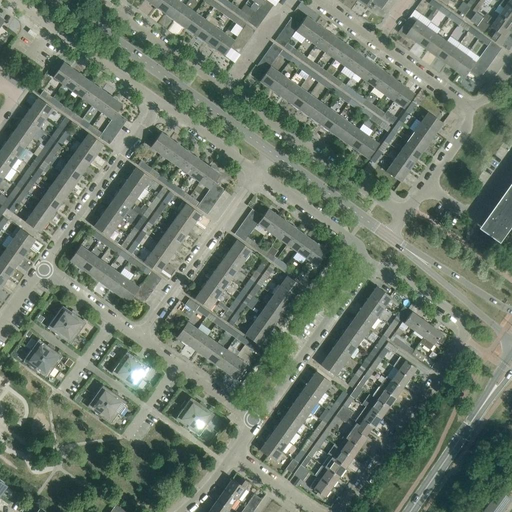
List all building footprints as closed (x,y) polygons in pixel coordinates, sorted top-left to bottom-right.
[(164,13),(173,0),(158,0),(154,6),(164,13)] [(174,20),(185,5),(177,0),(173,0),(164,13),(169,16),(168,17),(173,21),(174,20)] [(273,5),(266,0),(262,0),(261,3),(270,10),(273,5)] [(386,4),(380,0),(373,0),(372,1),(383,9),(386,4)] [(430,25),(440,10),(443,6),(433,0),(431,0),(429,4),(435,8),(432,12),(434,13),(427,23),(430,25)] [(511,21),(511,4),(505,0),(503,0),(496,10),(502,14),(511,21)] [(477,13),(483,5),(479,2),(473,10),(477,12),(477,13)] [(226,10),(216,3),(213,7),(223,14),(226,10)] [(241,10),(231,3),(228,7),(238,14),(241,10)] [(270,10),(261,3),(259,5),(257,8),(266,14),(270,10)] [(464,17),(472,6),(468,4),(462,12),(460,15),(464,17)] [(184,28),(184,27),(195,12),(185,5),(174,20),(179,24),(184,28)] [(453,13),(443,6),(440,10),(450,17),(453,13)] [(266,14),(257,8),(254,12),(263,18),(266,14)] [(236,17),(226,10),(223,14),(233,21),(236,17)] [(251,17),(241,10),(238,14),(247,21),(251,17)] [(194,34),(204,19),(195,12),(184,27),(189,31),(188,31),(193,35),(194,34)] [(263,18),(254,12),(251,16),(260,23),(263,18)] [(483,19),(484,17),(477,13),(477,12),(471,20),(478,25),(480,22),(483,19)] [(484,17),(483,19),(488,22),(492,16),(487,12),(486,15),(484,17)] [(462,20),(453,13),(450,17),(459,24),(462,20)] [(509,30),(511,25),(511,21),(502,14),(498,20),(492,16),(488,22),(491,24),(498,29),(492,38),(502,44),(511,31),(509,30)] [(260,23),(251,16),(251,17),(247,21),(256,28),(260,23)] [(306,38),(316,23),(306,16),(300,24),(297,29),(295,30),(306,38)] [(417,42),(428,27),(418,19),(417,21),(410,16),(399,32),(406,37),(408,35),(412,38),(412,39),(417,42)] [(243,28),(246,24),(236,17),(233,21),(243,28)] [(300,24),(291,17),(287,22),(297,29),(300,24)] [(204,41),(214,26),(204,19),(194,34),(199,37),(198,38),(203,42),(204,41)] [(478,25),(477,27),(485,32),(491,24),(488,22),(483,19),(480,22),(478,25)] [(467,35),(469,31),(472,27),(462,20),(459,24),(462,26),(459,30),(467,35)] [(297,29),(287,22),(284,27),(293,33),(295,30),(297,29)] [(315,45),(326,30),(316,23),(306,38),(315,45)] [(255,30),(247,24),(246,24),(243,28),(242,29),(251,35),(255,30)] [(214,48),(224,33),(214,26),(204,41),(214,48)] [(293,33),(284,27),(281,31),(290,38),(293,33)] [(427,49),(438,34),(428,27),(417,42),(427,49)] [(477,42),(482,34),(472,27),(469,31),(478,38),(476,41),(477,42)] [(251,35),(242,29),(239,33),(248,40),(251,35)] [(325,52),(335,37),(326,30),(315,45),(325,52)] [(290,38),(281,31),(278,36),(287,42),(290,38)] [(229,47),(233,42),(234,40),(224,33),(214,48),(223,55),(229,47)] [(248,40),(239,33),(236,38),(245,44),(248,40)] [(437,56),(448,41),(438,34),(427,49),(437,56)] [(488,46),(492,41),(482,34),(477,42),(487,49),(488,46)] [(287,42),(278,36),(274,41),(283,47),(286,43),(287,42)] [(335,59),(345,44),(335,37),(325,52),(335,59)] [(236,38),(234,40),(233,42),(242,49),(245,44),(236,38)] [(447,63),(457,48),(448,41),(437,56),(447,63)] [(502,49),(492,41),(488,46),(498,54),(502,49)] [(242,49),(233,42),(229,47),(238,54),(242,49)] [(282,49),(273,43),(269,48),(278,54),(279,53),(282,49)] [(297,50),(286,43),(283,47),(294,54),(297,50)] [(345,66),(355,51),(350,48),(351,47),(346,43),(345,44),(335,59),(345,66)] [(498,54),(488,46),(487,49),(485,51),(495,59),(498,54)] [(278,54),(269,48),(266,52),(275,59),(278,54)] [(457,70),(467,55),(457,48),(447,63),(457,70)] [(292,57),(282,49),(279,53),(289,60),(292,57)] [(306,57),(297,50),(294,54),(304,62),(306,57)] [(355,73),(365,58),(360,55),(361,54),(356,50),(355,51),(345,66),(355,73)] [(495,59),(485,51),(481,56),(491,64),(495,59)] [(275,59),(266,52),(263,57),(272,63),(275,59)] [(470,71),(474,66),(477,62),(467,55),(457,70),(466,77),(470,71)] [(491,64),(481,56),(478,61),(488,69),(491,64)] [(272,63),(263,57),(260,61),(269,68),(270,66),(272,63)] [(302,64),(292,57),(289,60),(299,67),(302,64)] [(316,64),(306,57),(304,62),(313,69),(316,64)] [(364,80),(375,65),(370,62),(371,61),(365,57),(365,58),(355,73),(364,80)] [(269,68),(260,61),(256,66),(265,73),(269,68)] [(488,69),(478,61),(477,62),(474,66),(484,74),(488,69)] [(62,84),(73,69),(63,62),(52,77),(62,84)] [(309,74),(311,71),(302,64),(299,67),(301,69),(300,74),(303,76),(302,78),(304,80),(309,74)] [(326,71),(316,64),(313,69),(323,75),(326,71)] [(374,87),(384,72),(380,69),(380,68),(375,64),(375,65),(364,80),(374,87)] [(269,88),(280,73),(270,66),(269,68),(265,73),(259,81),(269,88)] [(484,74),(474,66),(470,71),(481,79),(484,74)] [(72,91),(82,76),(73,69),(62,84),(72,91)] [(321,78),(311,71),(309,74),(319,81),(321,78)] [(336,78),(326,71),(323,75),(333,82),(336,78)] [(384,94),(394,79),(384,72),(374,87),(384,94)] [(279,95),(290,80),(280,73),(269,88),(279,95)] [(81,97),(92,83),(82,76),(72,91),(81,97)] [(331,85),(321,78),(319,81),(328,88),(331,85)] [(346,85),(336,78),(333,82),(343,90),(346,85)] [(394,101),(404,86),(394,79),(384,94),(394,101)] [(289,102),(300,87),(290,80),(279,95),(289,102)] [(91,104),(102,90),(92,83),(81,97),(91,104)] [(341,92),(331,85),(328,88),(338,96),(341,92)] [(356,92),(346,85),(343,90),(353,97),(356,92)] [(404,108),(414,93),(404,86),(394,101),(404,108)] [(298,110),(299,109),(310,94),(300,87),(289,102),(294,105),(293,106),(298,110)] [(42,90),(39,95),(49,102),(52,98),(42,90)] [(101,111),(111,97),(102,90),(91,104),(101,111)] [(351,99),(341,92),(338,96),(348,103),(351,99)] [(365,99),(356,92),(353,97),(362,104),(365,99)] [(308,117),(309,116),(320,101),(310,94),(299,109),(304,112),(303,113),(308,117)] [(112,97),(111,97),(101,111),(112,119),(113,117),(116,112),(122,104),(117,101),(117,100),(112,96),(112,97)] [(53,108),(38,97),(31,107),(46,118),(53,108)] [(62,104),(52,98),(49,102),(58,109),(62,104)] [(360,106),(351,99),(348,103),(358,109),(360,106)] [(375,106),(365,99),(362,104),(372,111),(375,106)] [(417,104),(413,100),(405,111),(410,114),(417,104)] [(318,124),(319,123),(330,108),(320,101),(309,116),(314,120),(313,121),(318,124)] [(71,111),(62,104),(58,109),(68,116),(71,111)] [(370,113),(360,106),(358,109),(368,116),(370,113)] [(385,113),(375,106),(372,111),(382,118),(385,113)] [(46,118),(31,107),(24,117),(39,128),(46,118)] [(329,130),(339,115),(330,108),(319,123),(323,127),(323,128),(328,131),(329,130)] [(81,118),(71,111),(68,116),(78,123),(81,118)] [(387,111),(385,113),(382,118),(392,125),(397,118),(387,111)] [(403,124),(410,114),(405,111),(398,121),(403,124)] [(127,119),(116,112),(113,117),(123,125),(127,119)] [(428,112),(421,122),(436,132),(439,128),(440,128),(443,124),(442,123),(443,123),(428,112)] [(380,120),(370,113),(368,116),(377,123),(380,120)] [(338,137),(349,122),(339,115),(329,130),(338,137)] [(65,116),(57,126),(62,129),(69,119),(65,116)] [(39,128),(24,117),(17,127),(32,137),(39,128)] [(123,125),(113,117),(112,119),(109,122),(120,130),(123,125)] [(91,125),(81,118),(78,123),(88,130),(91,125)] [(390,127),(380,120),(377,123),(388,131),(390,127)] [(71,121),(64,131),(68,134),(75,124),(71,121)] [(396,134),(403,124),(398,121),(391,131),(396,134)] [(120,130),(109,122),(106,127),(116,135),(120,130)] [(348,144),(359,129),(349,122),(338,137),(348,144)] [(428,142),(436,132),(421,122),(414,132),(428,142)] [(102,133),(91,125),(88,130),(99,137),(102,133)] [(55,139),(62,129),(57,126),(50,136),(55,139)] [(32,137),(17,127),(13,132),(12,131),(9,136),(10,137),(25,147),(32,137)] [(116,135),(106,127),(102,132),(112,140),(116,135)] [(358,151),(369,136),(359,129),(348,144),(358,151)] [(61,144),(68,134),(64,131),(57,141),(61,144)] [(389,144),(396,134),(391,131),(384,140),(389,144)] [(112,140),(102,132),(102,133),(99,137),(109,145),(112,140)] [(160,154),(171,139),(161,132),(150,147),(160,154)] [(421,152),(428,142),(414,132),(407,142),(421,152)] [(96,154),(103,144),(88,133),(81,143),(96,154)] [(48,149),(55,139),(50,136),(43,146),(48,149)] [(379,143),(369,136),(358,151),(368,158),(379,143)] [(25,147),(10,137),(6,141),(5,141),(2,146),(3,147),(17,157),(25,147)] [(170,161),(180,146),(171,139),(160,154),(170,161)] [(381,153),(389,144),(384,140),(377,150),(381,153)] [(54,154),(61,144),(57,141),(50,151),(54,154)] [(414,162),(421,152),(407,142),(400,151),(414,162)] [(96,155),(96,154),(81,143),(74,153),(89,164),(92,159),(93,159),(96,155)] [(41,159),(48,149),(43,146),(37,156),(41,159)] [(180,168),(190,153),(180,146),(170,161),(180,168)] [(17,157),(3,147),(0,150),(0,159),(10,167),(17,157)] [(375,163),(381,153),(377,150),(370,160),(375,163)] [(47,164),(54,154),(50,151),(43,161),(47,164)] [(407,172),(414,162),(400,151),(392,161),(407,172)] [(82,173),(89,164),(74,153),(67,163),(82,173)] [(190,175),(200,160),(190,153),(180,168),(190,175)] [(34,169),(41,159),(37,156),(30,166),(34,169)] [(10,167),(0,159),(0,174),(3,177),(10,167)] [(199,182),(210,167),(200,160),(190,175),(199,182)] [(50,165),(47,164),(43,161),(36,170),(40,173),(43,175),(50,165)] [(140,161),(137,165),(147,172),(150,168),(140,161)] [(408,172),(407,172),(392,161),(385,171),(400,182),(404,177),(405,177),(408,172)] [(75,183),(82,173),(67,163),(60,173),(75,183)] [(27,179),(34,169),(30,166),(23,176),(27,179)] [(209,189),(211,187),(214,182),(219,175),(220,174),(215,170),(210,166),(210,167),(199,182),(209,189)] [(150,178),(135,167),(128,177),(143,188),(150,178)] [(160,175),(150,168),(147,172),(157,179),(160,175)] [(33,183),(40,173),(36,170),(29,180),(33,183)] [(68,193),(75,183),(60,173),(53,182),(68,193)] [(170,182),(160,175),(157,179),(167,186),(170,182)] [(20,189),(27,179),(23,176),(15,186),(20,189)] [(143,188),(128,177),(121,187),(136,197),(143,188)] [(27,193),(33,183),(29,180),(22,190),(27,193)] [(69,194),(68,193),(53,182),(46,192),(61,203),(64,198),(65,198),(69,194)] [(180,189),(170,182),(167,186),(177,193),(180,189)] [(225,189),(214,182),(211,187),(221,194),(225,189)] [(511,203),(511,183),(511,184),(511,185),(503,197),(511,203)] [(13,198),(20,189),(15,186),(9,195),(13,198)] [(167,189),(163,186),(156,196),(159,199),(167,189)] [(136,197),(121,187),(118,192),(117,191),(114,196),(114,197),(129,207),(136,197)] [(211,187),(209,189),(207,192),(217,199),(221,194),(211,187)] [(189,196),(180,189),(177,193),(186,200),(189,196)] [(19,203),(27,193),(22,190),(15,200),(19,203)] [(173,194),(169,191),(162,201),(166,204),(173,194)] [(54,213),(61,203),(46,192),(39,202),(54,213)] [(217,199),(207,192),(204,197),(214,204),(217,199)] [(6,208),(12,200),(13,198),(9,195),(2,205),(6,208)] [(152,209),(159,199),(156,196),(149,206),(152,209)] [(199,203),(189,196),(186,200),(196,207),(199,203)] [(129,207),(114,197),(107,207),(122,217),(129,207)] [(214,204),(204,197),(200,202),(210,210),(214,204)] [(502,241),(511,227),(511,203),(503,197),(495,209),(494,209),(491,214),(482,227),(502,241)] [(12,213),(18,205),(19,203),(15,200),(8,210),(12,213)] [(159,214),(166,204),(162,201),(155,211),(159,214)] [(54,213),(39,202),(32,212),(47,222),(50,217),(51,218),(55,213),(54,213)] [(210,210),(200,202),(199,203),(196,207),(207,215),(210,210)] [(194,224),(201,214),(186,203),(179,213),(194,224)] [(145,219),(152,209),(149,206),(141,216),(145,219)] [(122,217),(107,207),(104,211),(103,211),(100,216),(101,216),(115,227),(122,217)] [(267,230),(278,215),(268,208),(262,216),(259,221),(257,223),(267,230)] [(262,216),(252,209),(248,214),(259,221),(262,216)] [(152,224),(159,214),(155,211),(148,221),(152,224)] [(40,232),(47,222),(32,212),(25,222),(40,232)] [(186,233),(194,224),(179,213),(172,223),(186,233)] [(259,221),(248,214),(245,219),(255,226),(257,223),(259,221)] [(277,237),(287,222),(278,215),(267,230),(277,237)] [(115,227),(101,216),(93,226),(108,237),(115,227)] [(138,229),(145,219),(141,216),(134,226),(138,229)] [(255,226),(245,219),(241,224),(251,231),(255,226)] [(145,233),(152,224),(148,221),(141,231),(145,233)] [(287,244),(297,230),(287,222),(277,237),(287,244)] [(187,234),(186,233),(172,223),(165,233),(179,243),(183,238),(184,239),(187,234)] [(251,231),(241,224),(237,229),(248,236),(251,231)] [(131,238),(138,229),(134,226),(128,235),(131,238)] [(28,248),(35,239),(20,228),(13,238),(28,248)] [(101,236),(91,229),(89,233),(98,240),(101,236)] [(248,236),(237,229),(234,234),(244,241),(247,237),(248,236)] [(296,251),(307,237),(297,230),(287,244),(296,251)] [(138,243),(145,233),(141,231),(134,241),(138,243)] [(172,253),(179,243),(165,233),(158,243),(172,253)] [(124,248),(131,238),(128,235),(120,246),(124,248)] [(111,243),(101,236),(98,240),(108,247),(111,243)] [(257,244),(247,237),(244,241),(254,248),(257,244)] [(306,258),(316,243),(307,237),(296,251),(306,258)] [(28,249),(28,248),(13,238),(6,248),(21,258),(24,254),(25,254),(29,250),(28,249)] [(251,250),(236,239),(229,249),(244,260),(251,250)] [(131,253),(138,243),(134,241),(127,250),(131,253)] [(121,250),(111,243),(108,247),(118,254),(121,250)] [(173,254),(172,253),(158,243),(151,252),(165,263),(169,258),(170,259),(173,254)] [(317,243),(316,243),(306,258),(316,266),(327,251),(322,247),(322,246),(317,243)] [(267,251),(257,244),(254,248),(264,255),(267,251)] [(79,268),(79,267),(90,252),(80,245),(69,260),(75,264),(74,265),(79,268)] [(0,258),(14,268),(21,258),(6,248),(0,256),(0,258)] [(244,260),(229,249),(226,254),(225,254),(222,258),(222,259),(237,270),(244,260)] [(131,257),(121,250),(118,254),(128,261),(131,257)] [(277,258),(267,251),(264,255),(274,262),(277,258)] [(89,274),(100,259),(90,252),(79,267),(89,274)] [(158,273),(165,263),(151,252),(144,262),(158,273)] [(141,264),(131,257),(128,261),(138,268),(141,264)] [(0,273),(7,278),(14,268),(0,258),(0,273)] [(286,266),(277,258),(274,262),(284,269),(286,266)] [(99,281),(109,266),(100,259),(89,274),(99,281)] [(237,270),(222,259),(215,269),(230,280),(237,270)] [(264,259),(257,269),(261,272),(268,262),(264,259)] [(151,271),(141,264),(138,268),(148,275),(151,271)] [(277,269),(274,267),(275,267),(271,264),(263,274),(267,276),(271,272),(273,274),(277,269)] [(109,288),(119,273),(109,266),(99,281),(109,288)] [(296,272),(286,266),(284,269),(293,276),(296,272)] [(230,280),(215,269),(208,279),(223,289),(230,280)] [(254,282),(261,272),(257,269),(250,279),(254,282)] [(161,278),(151,271),(148,275),(147,276),(157,283),(161,278)] [(306,279),(296,272),(293,276),(303,283),(306,279)] [(119,295),(129,280),(119,273),(109,288),(119,295)] [(260,286),(267,276),(263,274),(256,283),(260,286)] [(295,296),(302,286),(287,275),(280,285),(295,296)] [(157,283),(147,276),(143,281),(154,288),(157,283)] [(223,289),(208,279),(205,284),(204,283),(201,288),(216,299),(223,289)] [(247,291),(254,282),(250,279),(243,288),(247,291)] [(133,296),(136,291),(139,287),(129,280),(119,295),(123,299),(127,303),(128,302),(133,296)] [(154,288),(143,281),(140,286),(150,294),(154,288)] [(254,296),(260,286),(256,283),(249,293),(254,296)] [(288,306),(295,296),(280,285),(273,295),(288,306)] [(150,294),(140,286),(139,287),(136,291),(147,299),(150,294)] [(376,286),(369,296),(384,307),(391,297),(376,286)] [(216,299),(201,288),(194,299),(209,309),(216,299)] [(240,301),(247,291),(243,288),(236,298),(240,301)] [(147,299),(136,291),(133,296),(143,304),(147,299)] [(246,306),(254,296),(249,293),(242,303),(246,306)] [(281,315),(288,306),(273,295),(266,305),(281,315)] [(384,307),(369,296),(362,306),(377,316),(384,307)] [(208,312),(199,305),(189,298),(184,304),(194,311),(196,309),(205,316),(208,312)] [(233,311),(240,301),(236,298),(229,308),(233,311)] [(226,321),(233,311),(229,308),(228,309),(219,302),(216,305),(226,312),(221,318),(226,321)] [(239,315),(246,306),(242,303),(235,312),(239,315)] [(66,324),(75,312),(72,310),(71,311),(65,307),(62,305),(60,308),(55,316),(66,324)] [(282,316),(281,315),(266,305),(259,314),(274,325),(277,320),(278,321),(282,316)] [(377,316),(362,306),(355,316),(370,326),(377,316)] [(401,318),(407,309),(403,306),(397,316),(401,318)] [(77,316),(78,314),(75,312),(66,324),(78,333),(84,325),(85,322),(83,320),(77,316)] [(218,319),(208,312),(205,316),(215,323),(218,319)] [(232,326),(239,315),(235,312),(228,323),(232,326)] [(413,330),(421,319),(411,312),(404,322),(402,321),(394,332),(400,336),(404,331),(403,331),(407,325),(413,330)] [(275,326),(274,325),(259,314),(252,324),(267,335),(270,330),(271,331),(275,326)] [(57,337),(66,324),(55,316),(49,324),(47,327),(50,329),(55,333),(54,335),(57,337)] [(370,326),(355,316),(352,321),(351,320),(347,325),(348,326),(363,336),(370,326)] [(394,328),(401,318),(397,316),(390,325),(394,328)] [(228,326),(218,319),(215,323),(225,330),(228,326)] [(423,337),(431,326),(421,319),(413,330),(423,337)] [(186,343),(197,329),(187,322),(176,336),(181,340),(181,341),(186,344),(186,343)] [(72,341),(78,333),(66,324),(57,337),(60,339),(62,337),(67,342),(70,344),(72,341)] [(268,335),(267,335),(252,324),(244,334),(259,345),(263,340),(264,340),(268,335)] [(387,338),(394,328),(390,325),(383,335),(387,338)] [(238,333),(228,326),(225,330),(235,337),(238,333)] [(363,336),(348,326),(345,330),(344,330),(340,335),(341,335),(356,346),(363,336)] [(431,326),(423,337),(419,342),(429,350),(436,340),(439,342),(444,336),(441,333),(431,326)] [(196,350),(207,336),(197,329),(186,343),(196,350)] [(406,341),(400,336),(394,332),(389,339),(401,347),(404,343),(406,341)] [(248,340),(238,333),(235,337),(245,345),(248,340)] [(356,346),(341,335),(338,340),(337,340),(333,345),(334,345),(349,356),(356,346)] [(379,348),(387,338),(383,335),(375,345),(379,348)] [(206,357),(216,343),(207,336),(196,350),(206,357)] [(42,358),(51,345),(48,343),(47,345),(41,341),(38,339),(36,342),(36,341),(36,342),(33,341),(28,348),(31,349),(42,358)] [(258,347),(248,340),(245,345),(255,352),(258,347)] [(387,342),(379,354),(377,356),(381,358),(387,349),(392,352),(395,347),(387,342)] [(216,365),(226,350),(216,343),(206,357),(216,365)] [(413,351),(405,345),(406,344),(404,343),(401,347),(411,355),(413,351)] [(53,349),(54,347),(51,345),(42,358),(54,366),(60,358),(62,355),(59,354),(59,353),(53,349)] [(349,356),(334,345),(327,355),(342,366),(349,356)] [(372,358),(379,348),(375,345),(369,355),(372,358)] [(33,371),(42,358),(31,349),(25,358),(23,360),(26,362),(32,367),(30,368),(33,371)] [(415,349),(413,351),(411,355),(420,362),(424,356),(415,349)] [(225,372),(236,357),(226,350),(216,365),(225,372)] [(130,370),(139,358),(136,355),(135,357),(129,353),(126,351),(124,354),(119,362),(130,370)] [(342,366),(327,355),(320,365),(335,375),(342,366)] [(366,368),(372,358),(369,355),(362,365),(366,368)] [(374,368),(380,360),(381,358),(377,356),(370,366),(374,368)] [(416,368),(405,360),(400,356),(393,366),(398,370),(409,378),(416,368)] [(246,364),(236,357),(225,372),(230,375),(230,376),(234,379),(235,378),(235,379),(246,364)] [(48,374),(54,366),(42,358),(33,371),(36,373),(38,371),(43,375),(44,375),(46,377),(48,374)] [(68,358),(64,363),(69,367),(73,362),(68,358)] [(141,362),(142,360),(139,358),(130,370),(142,379),(148,371),(148,370),(150,368),(147,366),(141,362)] [(121,383),(130,370),(119,362),(113,370),(111,373),(114,375),(120,379),(118,381),(121,383)] [(358,377),(366,368),(362,365),(355,375),(358,377)] [(367,378),(374,368),(370,366),(364,375),(367,378)] [(136,387),(142,379),(130,370),(121,383),(124,385),(126,383),(131,388),(131,387),(134,389),(136,387)] [(402,388),(409,378),(398,370),(391,380),(402,388)] [(330,382),(315,371),(308,381),(323,392),(330,382)] [(351,387),(357,379),(358,377),(355,375),(347,385),(351,387)] [(363,383),(367,378),(364,375),(356,385),(360,388),(363,383)] [(402,388),(391,380),(386,377),(379,386),(384,390),(395,398),(402,388)] [(323,392),(308,381),(301,391),(316,402),(321,405),(326,398),(321,394),(323,392)] [(106,404),(115,391),(112,389),(111,391),(105,386),(105,387),(102,385),(100,387),(95,395),(106,404)] [(362,389),(360,388),(356,385),(349,395),(353,398),(355,400),(362,389)] [(388,408),(395,398),(384,390),(379,396),(375,393),(372,396),(388,408)] [(117,395),(118,393),(115,391),(106,404),(118,412),(120,414),(125,408),(122,406),(124,404),(126,401),(123,399),(117,395)] [(316,402),(301,391),(294,401),(309,411),(316,402)] [(343,391),(337,399),(336,401),(340,404),(347,394),(343,391)] [(381,418),(388,408),(372,396),(369,394),(361,404),(365,406),(381,418)] [(97,416),(106,404),(95,395),(89,403),(87,406),(90,408),(96,412),(94,414),(97,416)] [(346,407),(352,399),(353,398),(349,395),(339,410),(349,417),(353,412),(346,407)] [(194,416),(203,403),(200,401),(199,403),(193,399),(190,397),(188,400),(187,402),(185,400),(180,406),(182,408),(194,416)] [(309,411),(294,401),(287,411),(302,421),(309,411)] [(333,413),(340,404),(336,401),(329,410),(333,413)] [(205,407),(206,405),(203,403),(194,416),(206,424),(212,416),(214,414),(211,412),(205,407)] [(112,420),(118,412),(106,404),(97,416),(100,419),(102,417),(107,421),(108,421),(110,423),(112,420)] [(374,428),(381,418),(365,406),(364,408),(355,421),(359,424),(369,431),(372,426),(374,428)] [(185,429),(194,416),(182,408),(177,416),(175,418),(178,420),(178,421),(184,425),(182,427),(185,429)] [(326,423),(333,413),(329,410),(322,420),(326,423)] [(349,417),(339,410),(328,425),(332,427),(339,418),(345,422),(349,417)] [(302,421),(287,411),(284,416),(283,415),(279,420),(280,421),(295,431),(302,421)] [(200,433),(206,424),(194,416),(185,429),(188,431),(190,429),(195,433),(196,433),(198,435),(200,432),(200,433)] [(319,433),(326,423),(322,420),(315,430),(319,433)] [(295,431),(280,421),(277,425),(276,425),(272,430),(273,430),(288,441),(295,431)] [(365,436),(369,431),(359,424),(353,433),(350,431),(346,437),(360,447),(367,437),(365,436)] [(325,437),(332,427),(328,425),(321,435),(325,437)] [(288,441),(273,430),(270,435),(269,434),(265,440),(266,440),(281,451),(288,441)] [(312,443),(319,433),(315,430),(307,440),(312,443)] [(318,447),(325,437),(321,435),(314,444),(318,447)] [(353,457),(360,447),(346,437),(339,447),(353,457)] [(281,451),(266,440),(259,450),(274,461),(281,451)] [(305,453),(312,443),(307,440),(301,450),(305,453)] [(311,457),(318,447),(314,444),(307,454),(311,457)] [(345,467),(353,457),(339,447),(332,457),(345,467)] [(298,463),(305,453),(301,450),(294,460),(298,463)] [(304,467),(311,457),(307,454),(300,464),(304,467)] [(338,477),(345,467),(332,457),(329,455),(322,465),(338,477)] [(291,472),(298,463),(294,460),(293,460),(292,459),(285,469),(291,472)] [(297,487),(308,472),(303,468),(304,467),(300,464),(293,474),(298,478),(293,484),(297,487)] [(332,486),(338,477),(322,465),(315,474),(317,476),(332,486)] [(324,497),(332,486),(317,476),(310,486),(317,492),(316,494),(322,499),(324,496),(324,497)] [(232,478),(224,490),(236,498),(248,482),(241,477),(237,482),(232,478)] [(236,498),(224,490),(216,500),(228,509),(236,498)] [(503,511),(511,500),(511,498),(500,490),(483,511),(503,511)] [(254,509),(261,499),(254,494),(246,505),(249,508),(254,509)] [(226,511),(228,509),(216,500),(208,511),(209,511),(226,511)]
